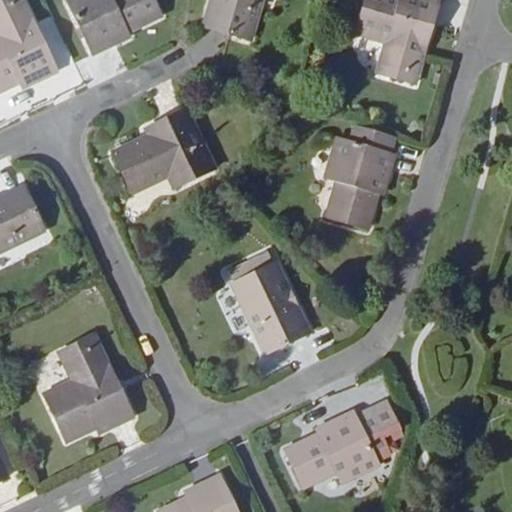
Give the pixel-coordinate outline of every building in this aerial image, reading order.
[(55,73),(21,0),(0,0),(0,91),(17,84),(20,89),(55,73)] [(92,55),(129,37),(129,35),(160,19),(151,0),(70,0),(66,2),(92,55)] [(212,0),(204,28),(249,41),(261,0),(212,0)] [(440,0),(363,0),(354,34),(384,43),(376,72),(415,84),(440,0)] [(167,175),(173,188),(214,169),(185,112),(146,130),(148,136),(112,153),(131,192),(167,175)] [(341,120),(324,180),(336,183),(326,218),(367,230),(377,196),(382,197),(393,157),(390,156),(396,136),(341,120)] [(0,252),(43,232),(22,188),(0,198),(0,252)] [(233,286),(265,353),(308,333),(276,265),(233,286)] [(96,435),(132,418),(94,337),(57,354),(70,382),(44,394),(65,443),(94,430),(96,435)] [(390,455),(368,411),(356,418),(353,413),(315,431),(317,435),(285,450),(303,488),(335,473),(341,485),(379,466),(377,462),(390,455)] [(235,511),(219,477),(184,494),(186,499),(159,511),(235,511)]
